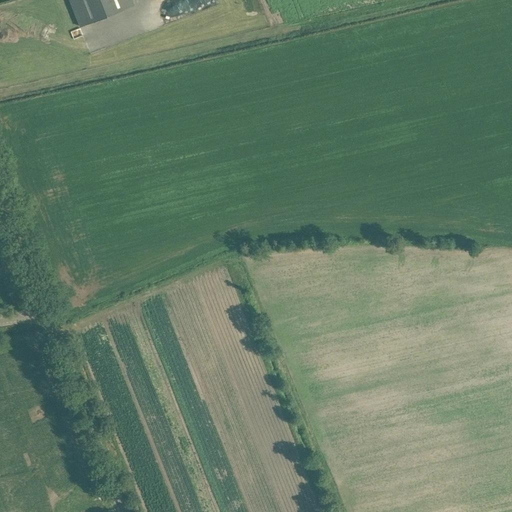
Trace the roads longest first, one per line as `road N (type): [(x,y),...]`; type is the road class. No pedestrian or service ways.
road 1 (unclassified): [(123,511),(46,315)]
road 2 (unclassified): [(46,315),(0,193)]
